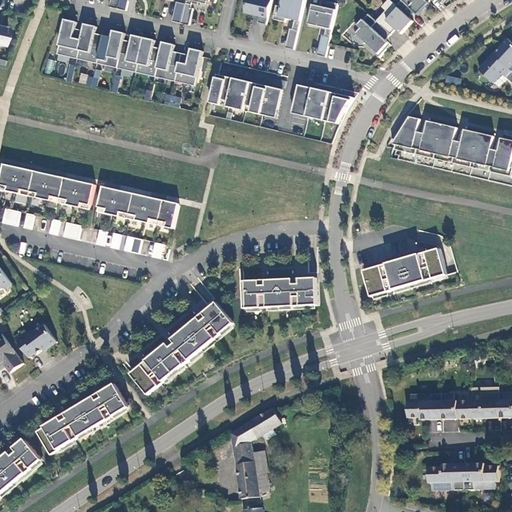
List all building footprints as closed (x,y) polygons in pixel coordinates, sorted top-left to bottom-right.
[(118,8),(120,0),(111,0),(110,7),(118,9),(118,8)] [(120,0),(118,8),(127,10),(129,0),(120,0)] [(187,0),(186,4),(182,24),(190,26),(194,9),(192,8),(193,1),(207,4),(207,1),(216,3),(216,0),(187,0)] [(259,23),(268,25),(273,0),(248,0),(245,13),(260,17),(259,23)] [(287,19),(296,21),(293,30),(291,29),(287,47),(295,49),(306,0),(283,0),(282,7),(277,6),(274,20),(286,22),(287,19)] [(410,18),(397,6),(390,0),(389,0),(383,7),(387,11),(377,22),(391,35),(396,29),(402,35),(414,22),(410,18)] [(429,2),(427,0),(402,0),(397,6),(410,18),(415,13),(419,16),(431,3),(429,2)] [(327,57),(339,4),(323,1),(322,7),(310,4),(308,16),(311,17),(309,26),(320,29),(320,27),(327,29),(327,31),(326,36),(323,36),(318,55),(327,57)] [(177,3),(173,22),(182,24),(186,4),(177,3)] [(391,35),(377,22),(369,15),(359,26),(362,29),(356,36),(364,44),(367,44),(372,48),(372,51),(380,58),(392,45),(386,40),(391,35)] [(73,58),(78,59),(86,25),(84,31),(82,41),(74,39),(76,30),(78,23),(66,20),(58,55),(59,55),(59,53),(74,56),(73,58)] [(98,28),(86,25),(78,59),(79,60),(79,58),(94,61),(93,63),(98,64),(101,49),(93,48),(96,34),(98,28)] [(82,41),(84,31),(76,30),(74,39),(82,41)] [(117,66),(125,34),(114,31),(113,38),(110,52),(101,49),(98,64),(103,65),(103,63),(117,66)] [(93,48),(101,49),(104,36),(96,34),(93,48)] [(123,68),(137,71),(144,38),(134,36),(132,43),(129,56),(122,54),(125,41),(126,34),(125,34),(117,66),(117,68),(122,70),(123,68)] [(110,52),(113,38),(104,36),(101,49),(110,52)] [(152,77),(156,77),(164,43),(162,49),(159,63),(152,61),(155,48),(156,41),(144,38),(137,71),(136,73),(137,73),(138,71),(152,75),(152,77)] [(511,42),(508,39),(494,54),(511,70),(511,42)] [(129,56),(132,43),(125,41),(122,54),(129,56)] [(175,82),(179,67),(171,66),(174,52),(176,46),(164,43),(156,77),(157,78),(157,76),(172,79),(171,81),(175,82)] [(159,63),(162,49),(155,48),(152,61),(159,63)] [(187,69),(179,67),(175,82),(181,83),(181,81),(196,85),(195,87),(196,87),(204,52),(192,49),(191,56),(187,69)] [(171,66),(179,67),(182,54),(174,52),(171,66)] [(191,56),(182,54),(179,67),(187,69),(191,56)] [(511,70),(494,54),(480,70),(495,84),(503,75),(511,83),(511,70)] [(52,74),(55,61),(48,59),(44,72),(52,74)] [(95,69),(94,75),(80,73),(78,84),(97,87),(100,70),(95,69)] [(118,92),(120,75),(113,74),(110,91),(118,92)] [(284,91),(218,75),(211,104),(278,119),(284,91)] [(346,115),(355,98),(300,86),(294,114),(341,125),(346,115)] [(165,95),(164,105),(180,107),(181,96),(165,95)] [(493,150),(496,137),(466,130),(463,143),(456,141),(459,129),(429,122),(426,134),(418,132),(421,120),(411,117),(394,145),(391,158),(511,186),(511,172),(511,169),(511,141),(503,139),(500,152),(493,150)] [(20,170),(15,169),(15,167),(5,165),(0,187),(0,190),(15,194),(20,170)] [(26,171),(20,170),(15,194),(30,197),(36,172),(26,170),(26,171)] [(36,172),(30,197),(45,200),(50,177),(45,176),(45,174),(36,172)] [(56,178),(50,177),(45,200),(60,204),(66,179),(57,177),(56,178)] [(60,204),(75,207),(81,183),(75,182),(75,181),(66,179),(60,204)] [(86,185),(81,183),(75,207),(91,211),(96,186),(87,184),(86,185)] [(98,213),(114,216),(119,192),(113,191),(114,190),(104,187),(98,213)] [(125,194),(119,192),(114,216),(129,219),(135,194),(125,192),(125,194)] [(144,197),(135,194),(129,219),(144,223),(149,199),(144,198),(144,197)] [(144,223),(159,226),(165,201),(156,199),(155,201),(149,199),(144,223)] [(174,203),(165,201),(159,226),(175,230),(180,206),(174,205),(174,203)] [(4,208),(1,224),(19,226),(21,211),(4,208)] [(32,229),(35,214),(26,213),(23,228),(32,229)] [(57,235),(62,222),(53,219),(48,232),(57,235)] [(79,239),(81,225),(66,222),(63,237),(79,239)] [(111,249),(147,253),(149,239),(112,235),(111,249)] [(162,260),(167,246),(155,242),(151,256),(162,260)] [(421,255),(388,265),(392,279),(386,281),(382,266),(365,272),(372,298),(448,276),(441,249),(427,253),(431,268),(425,269),(421,255)] [(425,269),(431,268),(427,253),(421,255),(425,269)] [(386,281),(392,279),(388,265),(382,266),(386,281)] [(0,290),(2,289),(6,290),(13,284),(0,266),(0,290)] [(245,309),(311,307),(309,279),(301,280),(302,295),(295,295),(295,280),(267,281),(268,296),(262,296),(261,281),(243,282),(245,309)] [(319,279),(309,279),(311,307),(320,306),(319,279)] [(143,366),(132,375),(149,396),(236,324),(219,303),(205,315),(215,326),(210,330),(200,319),(174,340),(183,352),(178,356),(169,344),(148,362),(157,373),(152,377),(143,366)] [(205,315),(200,319),(210,330),(215,326),(205,315)] [(47,348),(48,350),(58,343),(45,325),(35,332),(32,332),(25,337),(22,333),(15,338),(30,358),(36,354),(37,355),(47,348)] [(0,361),(2,360),(4,363),(12,374),(24,364),(3,334),(0,336),(0,361)] [(174,340),(169,344),(178,356),(183,352),(174,340)] [(157,373),(148,362),(143,366),(152,377),(157,373)] [(111,388),(125,412),(131,408),(117,385),(111,388)] [(125,412),(111,388),(101,394),(109,407),(104,410),(96,397),(66,415),(74,428),(69,431),(61,418),(37,432),(51,456),(125,412)] [(482,401),(473,401),(474,420),(501,419),(500,393),(481,394),(482,401)] [(511,393),(500,393),(501,419),(511,418),(511,393)] [(101,394),(96,397),(104,410),(109,407),(101,394)] [(455,394),(443,395),(444,420),(474,420),(473,401),(455,402),(455,394)] [(444,420),(443,395),(412,395),(412,403),(409,403),(409,418),(422,418),(422,421),(444,420)] [(232,433),(241,500),(261,497),(260,492),(258,475),(268,474),(269,474),(265,450),(253,453),(252,442),(265,435),(268,439),(278,433),(275,429),(285,424),(277,407),(249,422),(232,433)] [(66,415),(61,418),(69,431),(74,428),(66,415)] [(445,420),(445,431),(456,431),(457,421),(445,420)] [(0,496),(40,464),(22,443),(15,449),(25,460),(20,464),(11,453),(0,461),(0,496)] [(15,449),(11,453),(20,464),(25,460),(15,449)] [(465,465),(444,465),(444,468),(429,468),(430,484),(433,484),(433,491),(466,491),(465,465)] [(486,465),(465,465),(466,491),(497,490),(497,482),(500,482),(500,467),(487,467),(486,465)] [(258,475),(260,492),(270,491),(268,474),(258,475)] [(264,511),(263,501),(245,504),(245,511),(264,511)]
